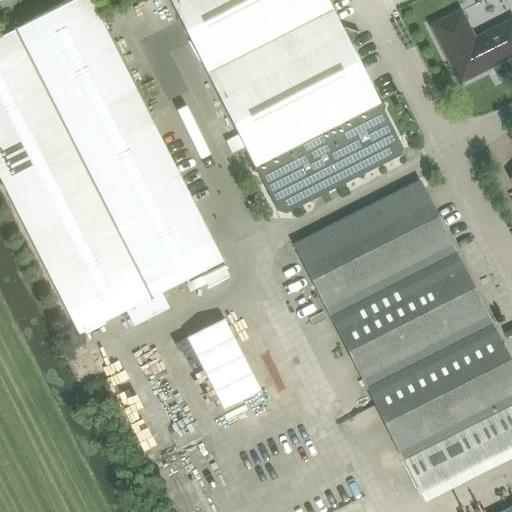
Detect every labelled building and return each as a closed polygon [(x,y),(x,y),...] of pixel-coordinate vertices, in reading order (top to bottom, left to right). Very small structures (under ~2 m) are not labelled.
[(89,0),(74,0),(0,37),(0,177),(79,334),(222,262),(89,0)] [(325,0),(168,0),(207,75),(213,87),(279,217),(398,157),(401,149),(325,0)] [(511,20),(474,40),(459,12),(432,26),(458,79),(489,64),(491,68),(511,57),(511,20)] [(293,246),(401,459),(511,404),(511,368),(418,183),(293,246)] [(184,380),(195,375),(180,340),(119,367),(145,427),(195,405),(184,380)] [(342,492),(297,511),(343,511),(350,509),(342,492)]
